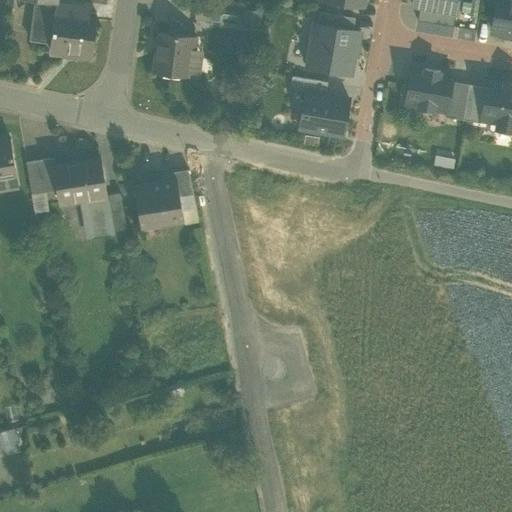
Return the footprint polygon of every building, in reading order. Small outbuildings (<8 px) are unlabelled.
[(56,2),(41,0),(36,0),(31,40),(51,42),(50,49),(77,52),(76,57),(91,58),(96,18),(86,17),(87,7),(56,2)] [(419,7),(455,13),(457,0),(412,0),(412,6),(419,7)] [(511,0),(496,0),(491,31),(511,34),(511,0)] [(222,5),(197,2),(195,17),(220,20),(222,5)] [(455,13),(419,7),(417,21),(452,27),(455,13)] [(263,11),(243,9),(240,27),(260,30),(263,11)] [(319,11),(317,24),(353,30),(355,17),(319,11)] [(306,67),(351,75),(355,50),(357,51),(360,32),(353,30),(317,24),(313,24),(306,67)] [(196,36),(159,31),(154,71),(187,75),(190,50),(194,50),(196,36)] [(194,50),(190,50),(187,75),(201,77),(204,52),(194,50)] [(411,69),(404,104),(418,106),(417,108),(433,110),(433,108),(445,110),(447,110),(451,81),(452,76),(439,73),(440,71),(424,69),(424,71),(411,69)] [(327,83),(292,76),(290,88),(325,94),(327,83)] [(469,84),(451,81),(447,110),(445,110),(444,117),(462,120),(469,84)] [(511,83),(504,83),(504,86),(487,83),(486,88),(481,120),(482,120),(497,122),(496,129),(511,131),(511,83)] [(481,120),(486,88),(469,84),(462,120),(481,123),(482,120),(481,120)] [(299,128),(342,135),(349,99),(306,92),(299,128)] [(0,136),(0,189),(18,187),(9,135),(0,136)] [(100,157),(86,159),(86,160),(54,165),(53,166),(57,189),(58,197),(87,192),(88,198),(107,196),(100,157)] [(53,158),(36,160),(41,184),(42,184),(43,191),(57,189),(53,166),(54,165),(53,158)] [(36,160),(26,162),(31,193),(43,191),(42,184),(41,184),(36,160)] [(188,168),(174,171),(175,179),(176,178),(179,195),(193,193),(188,168)] [(175,179),(133,185),(140,225),(183,218),(179,195),(176,178),(175,179)] [(120,193),(107,196),(112,227),(126,225),(120,193)] [(88,198),(78,200),(85,237),(113,232),(112,227),(107,196),(88,198)] [(13,427),(0,430),(0,455),(19,450),(13,427)]
